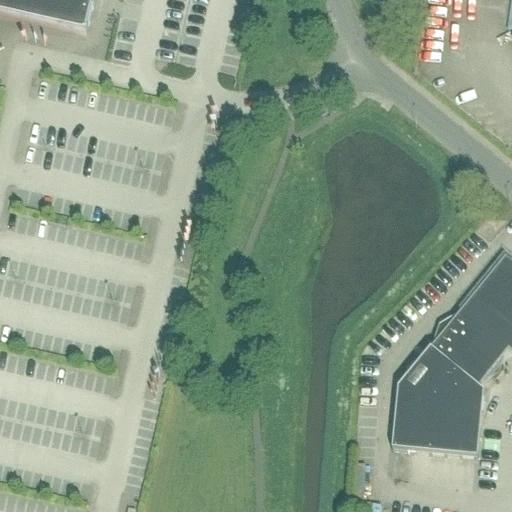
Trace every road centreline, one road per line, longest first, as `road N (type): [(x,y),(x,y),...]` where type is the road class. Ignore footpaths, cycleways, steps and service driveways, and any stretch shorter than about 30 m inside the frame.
road 1 (unclassified): [(511,187),(357,57)]
road 2 (unclassified): [(357,57),(297,98),(244,105),(204,98)]
